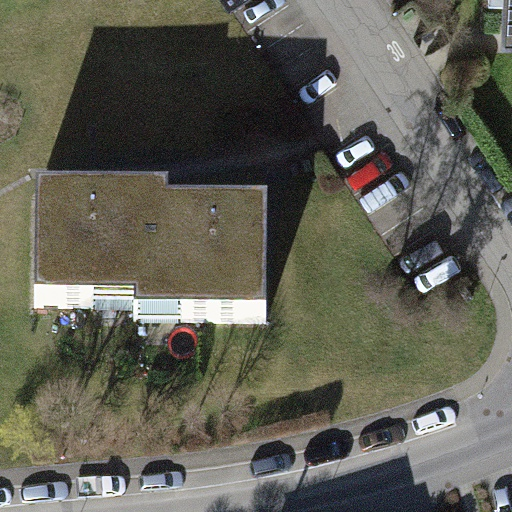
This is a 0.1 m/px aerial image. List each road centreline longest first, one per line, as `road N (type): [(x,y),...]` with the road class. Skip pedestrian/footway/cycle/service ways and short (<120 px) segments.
road 1 (residential): [(511,430),(455,457),(227,511)]
road 2 (residential): [(511,250),(352,0)]
